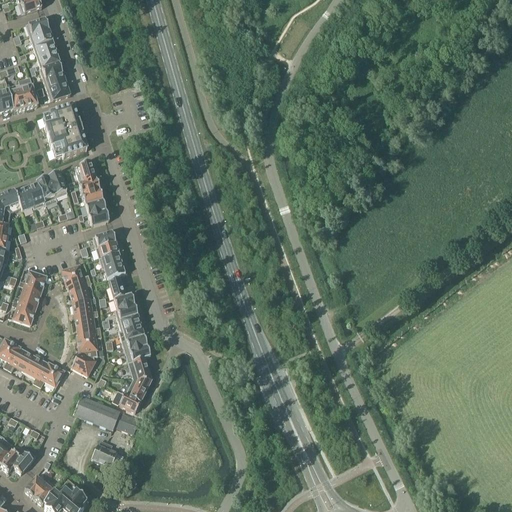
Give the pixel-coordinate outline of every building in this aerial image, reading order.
[(25,4),(17,7),(21,18),(41,12),(37,1),(25,4)] [(28,40),(48,33),(44,22),(25,29),(28,40)] [(48,33),(28,40),(32,51),(52,44),(48,33)] [(52,44),(32,51),(36,62),(55,55),(52,44)] [(36,62),(39,72),(58,66),(59,66),(55,55),(36,62)] [(42,84),(62,77),(58,66),(39,72),(38,72),(42,84)] [(62,77),(42,84),(46,94),(65,88),(62,77)] [(30,84),(18,88),(25,112),(37,109),(30,84)] [(0,111),(1,116),(12,113),(7,93),(6,91),(5,88),(0,89),(0,111)] [(18,88),(6,91),(7,93),(12,113),(13,116),(25,112),(18,88)] [(65,88),(46,94),(49,106),(69,99),(65,88)] [(41,121),(44,131),(43,131),(50,153),(51,153),(54,162),(61,160),(62,162),(86,154),(72,110),(48,118),(48,119),(41,121)] [(78,188),(95,183),(95,182),(94,183),(89,165),(78,169),(83,186),(78,188)] [(46,180),(55,202),(66,197),(58,176),(46,180)] [(46,180),(35,185),(45,209),(44,206),(55,202),(46,180)] [(78,188),(81,199),(99,193),(95,183),(95,182),(94,183),(83,186),(78,188)] [(33,213),(45,209),(36,187),(25,191),(33,213)] [(33,213),(25,191),(14,196),(21,215),(32,211),(33,213)] [(99,193),(81,199),(84,209),(102,204),(99,193)] [(21,215),(14,196),(13,194),(0,198),(0,209),(10,217),(20,213),(21,215)] [(102,204),(84,209),(87,219),(105,214),(102,204)] [(0,209),(0,227),(8,229),(10,217),(0,209)] [(105,214),(87,219),(90,230),(108,225),(105,214)] [(111,235),(91,241),(95,252),(114,246),(111,235)] [(114,246),(95,252),(97,252),(100,261),(98,262),(98,263),(118,257),(114,246)] [(0,253),(0,266),(6,268),(9,255),(4,254),(0,253)] [(118,257),(98,263),(101,273),(121,267),(118,257)] [(124,278),(121,267),(101,273),(103,273),(106,283),(124,278)] [(78,269),(60,274),(65,291),(89,284),(87,279),(82,280),(78,269)] [(24,286),(19,285),(18,289),(22,291),(40,297),(46,280),(28,274),(24,286)] [(127,289),(121,290),(118,282),(107,285),(112,303),(130,298),(127,289)] [(89,284),(67,291),(71,307),(89,302),(86,290),(90,288),(89,284)] [(14,301),(13,305),(35,313),(40,297),(22,291),(18,302),(14,301)] [(130,298),(112,303),(116,313),(133,308),(130,298)] [(89,302),(71,307),(74,323),(92,321),(97,320),(96,315),(91,315),(89,302)] [(29,329),(35,313),(13,305),(11,309),(15,311),(11,323),(29,329)] [(116,313),(113,314),(116,325),(136,318),(133,308),(116,313)] [(136,319),(116,325),(119,335),(140,329),(136,319)] [(94,332),(92,321),(74,323),(76,339),(99,336),(99,331),(94,332)] [(121,346),(143,339),(140,329),(119,335),(117,336),(121,346)] [(76,339),(75,339),(78,356),(97,354),(95,342),(100,341),(99,336),(76,339)] [(143,339),(121,346),(124,356),(146,350),(143,339)] [(2,371),(7,373),(19,351),(4,342),(0,348),(0,361),(6,365),(2,371)] [(146,350),(124,356),(127,367),(144,362),(149,360),(146,350)] [(24,376),(33,360),(19,352),(19,351),(7,373),(10,375),(13,370),(24,376)] [(97,354),(78,356),(70,371),(86,380),(95,365),(93,364),(93,361),(96,360),(95,354),(97,354)] [(47,367),(33,360),(24,376),(35,382),(32,387),(36,389),(48,367),(47,366),(47,367)] [(150,385),(144,362),(127,367),(132,383),(150,385)] [(48,367),(36,389),(40,391),(43,385),(54,391),(63,375),(48,367)] [(139,406),(150,385),(132,383),(124,398),(139,406)] [(134,416),(139,406),(121,397),(116,407),(134,416)] [(138,423),(104,409),(80,400),(73,419),(112,434),(113,430),(132,437),(138,423)] [(98,448),(91,463),(110,471),(116,457),(110,454),(112,449),(100,444),(98,448)] [(0,467),(8,456),(0,449),(0,467)] [(13,451),(0,467),(0,470),(7,476),(12,471),(21,458),(13,451)] [(26,453),(12,471),(20,478),(35,460),(26,453)] [(32,501),(45,486),(37,478),(23,494),(32,501)] [(47,484),(45,486),(32,501),(41,509),(43,508),(44,509),(58,493),(47,484)] [(54,498),(44,509),(46,510),(44,511),(79,511),(80,511),(86,505),(76,497),(72,503),(69,500),(77,491),(68,484),(58,496),(62,500),(59,503),(54,498)]
